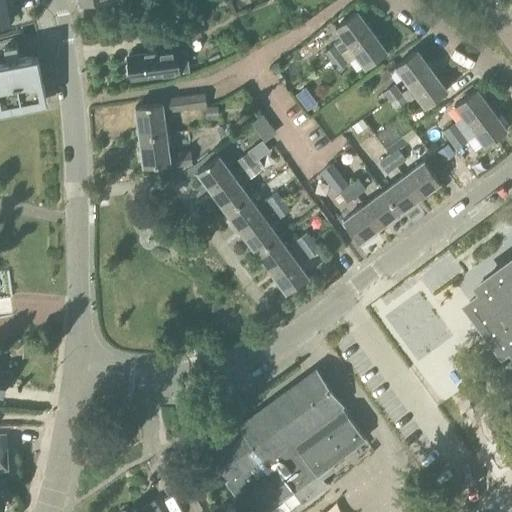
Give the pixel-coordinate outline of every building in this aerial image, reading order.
[(9,0),(0,0),(0,19),(13,18),(9,0)] [(182,10),(184,25),(173,26),(174,40),(201,37),(200,24),(203,24),(202,8),(182,10)] [(357,11),(336,27),(351,47),(372,32),(357,11)] [(372,32),(351,47),(366,68),(387,52),(372,32)] [(5,58),(19,56),(18,53),(17,45),(3,48),(5,58)] [(330,61),(331,62),(341,54),(335,46),(324,53),(330,61)] [(129,61),(127,64),(128,72),(131,74),(132,80),(162,76),(178,74),(175,47),(158,49),(158,51),(128,55),(129,61)] [(411,87),(432,71),(417,50),(396,66),(411,87)] [(348,64),(341,54),(331,62),(337,71),(348,64)] [(0,62),(0,113),(47,104),(37,55),(0,62)] [(432,71),(411,87),(426,107),(447,92),(432,71)] [(384,92),(390,101),(401,94),(394,85),(389,89),(384,92)] [(470,125),(491,109),(476,89),(455,105),(470,125)] [(204,94),(166,99),(167,112),(206,107),(204,94)] [(408,103),(401,94),(390,101),(397,111),(408,103)] [(136,113),(133,113),(134,122),(137,122),(139,137),(165,133),(161,103),(135,107),(136,113)] [(491,109),(470,125),(485,146),(506,130),(491,109)] [(444,132),(450,139),(460,132),(455,124),(444,132)] [(468,142),(460,132),(450,139),(457,149),(468,142)] [(141,152),(138,152),(140,161),(143,160),(144,167),(169,163),(170,167),(175,166),(173,154),(168,155),(165,133),(139,137),(141,152)] [(398,150),(389,156),(397,167),(406,160),(398,150)] [(173,154),(175,166),(192,164),(190,151),(173,154)] [(253,161),(246,153),(236,160),(242,168),(243,169),(253,161)] [(212,192),(232,176),(218,156),(197,172),(212,192)] [(388,173),(397,167),(389,156),(380,163),(388,173)] [(253,161),(243,169),(249,178),(260,170),(253,161)] [(425,162),(404,176),(420,197),(440,182),(425,162)] [(347,185),(332,164),(320,173),(335,194),(347,185)] [(226,212),(247,196),(232,176),(212,192),(226,212)] [(404,176),(384,191),(399,212),(420,197),(404,176)] [(357,196),(366,189),(358,178),(349,185),(357,196)] [(357,196),(349,185),(340,191),(348,202),(357,196)] [(399,212),(384,191),(364,206),(379,227),(399,212)] [(283,201),(276,193),(266,201),(272,209),(283,201)] [(247,196),(226,212),(241,232),(262,216),(247,196)] [(283,201),(272,209),(279,218),(289,211),(283,201)] [(379,227),(364,206),(343,221),(359,242),(379,227)] [(256,252),(277,236),(262,216),(241,232),(256,252)] [(296,241),(302,250),(313,242),(306,233),(296,241)] [(277,236),(256,252),(271,272),(292,256),(277,236)] [(319,251),(313,242),(302,250),(309,259),(319,251)] [(292,256),(271,272),(286,292),(307,277),(292,256)] [(476,297),(460,308),(493,353),(501,347),(511,362),(511,260),(471,290),(476,297)] [(0,298),(12,297),(8,271),(0,271),(0,298)] [(235,499),(245,511),(265,511),(332,462),(365,438),(340,404),(341,404),(316,370),(240,427),(244,431),(212,455),(230,479),(225,482),(237,498),(235,499)] [(161,511),(154,499),(139,509),(139,508),(132,511),(128,511),(127,511),(125,511),(124,511),(123,511),(121,511),(120,511),(161,511)]
